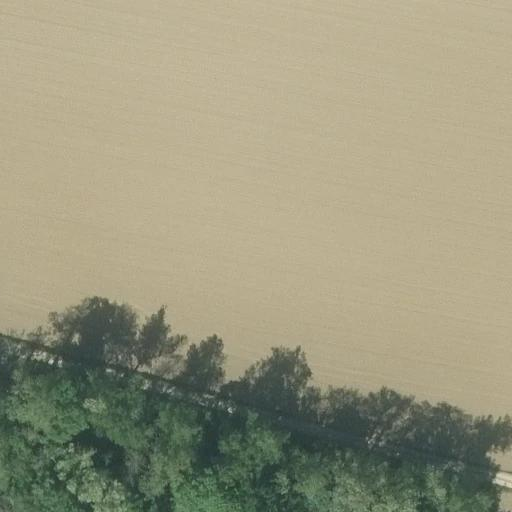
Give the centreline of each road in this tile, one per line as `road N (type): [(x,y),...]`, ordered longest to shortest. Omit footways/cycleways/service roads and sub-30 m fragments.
road 1 (track): [(0,348),(511,482)]
road 2 (unclassified): [(246,511),(0,364)]
